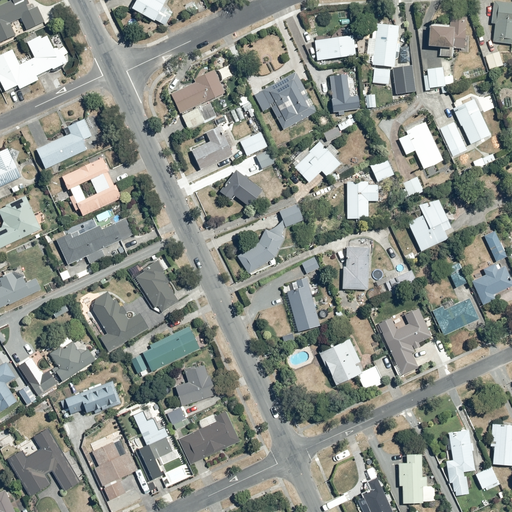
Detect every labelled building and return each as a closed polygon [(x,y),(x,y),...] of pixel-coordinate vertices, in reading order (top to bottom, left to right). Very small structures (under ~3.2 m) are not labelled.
[(0,43),(15,37),(10,24),(20,19),(26,31),(45,23),(37,5),(31,8),(27,0),(10,0),(11,0),(0,5),(0,43)] [(166,0),(134,0),(130,7),(153,22),(166,0)] [(492,0),(490,23),(494,23),(492,43),(511,44),(511,1),(502,0),(492,0)] [(450,24),(427,23),(426,45),(440,46),(439,56),(451,57),(452,48),(459,49),(458,52),(470,53),(471,35),(464,35),(465,14),(451,13),(450,24)] [(372,63),(372,65),(395,67),(398,25),(372,23),(371,37),(368,37),(366,62),(372,63)] [(12,49),(0,54),(0,83),(4,91),(17,85),(19,90),(39,80),(37,77),(67,62),(60,48),(64,46),(59,34),(49,39),(46,34),(40,37),(38,32),(22,39),(25,45),(27,45),(33,57),(19,64),(12,49)] [(349,34),(314,39),(314,43),(306,44),(307,51),(314,50),(316,61),(355,55),(354,48),(358,48),(357,43),(354,44),(353,37),(349,37),(349,34)] [(500,51),(485,57),(488,67),(503,62),(500,51)] [(427,74),(423,74),(424,91),(430,91),(430,88),(440,87),(441,94),(448,93),(447,85),(450,85),(449,80),(452,79),(452,71),(450,71),(450,65),(453,65),(453,59),(442,60),(443,67),(427,68),(427,74)] [(193,77),(195,83),(171,93),(187,131),(220,116),(212,99),(225,94),(218,78),(214,68),(193,77)] [(405,70),(374,68),(373,83),(378,83),(378,85),(386,86),(386,85),(404,86),(405,70)] [(283,130),(292,125),(294,128),(318,114),(316,111),(301,85),(303,84),(295,71),(294,72),(293,70),(252,93),(262,111),(270,106),(283,130)] [(358,91),(348,91),(347,73),(329,74),(331,112),(355,111),(359,111),(358,91)] [(376,107),(375,93),(366,94),(367,107),(376,107)] [(449,113),(435,120),(452,156),(469,148),(468,146),(490,135),(473,99),(463,104),(461,100),(453,103),(455,108),(448,112),(449,113)] [(337,124),(341,132),(358,123),(354,115),(337,124)] [(71,132),(35,149),(45,169),(87,149),(83,141),(92,136),(84,119),(68,126),(71,132)] [(423,120),(404,129),(423,169),(442,161),(423,120)] [(210,142),(191,150),(199,168),(230,154),(217,125),(205,131),(210,142)] [(336,125),(322,133),(326,141),(340,133),(336,125)] [(262,130),(239,140),(245,157),(269,147),(262,130)] [(308,152),(293,167),(308,182),(319,171),(326,178),(341,164),(317,139),(306,150),(308,152)] [(0,186),(20,177),(7,148),(0,151),(0,186)] [(271,149),(255,156),(261,169),(277,163),(271,149)] [(103,156),(60,176),(66,190),(70,189),(72,193),(67,195),(74,211),(78,209),(81,216),(122,198),(116,184),(114,185),(108,171),(109,170),(103,156)] [(385,157),(369,165),(377,182),(393,174),(385,157)] [(230,199),(233,194),(249,206),(262,188),(234,168),(218,190),(230,199)] [(417,176),(402,182),(408,197),(423,191),(417,176)] [(372,184),(372,180),(346,180),(346,219),(368,218),(368,200),(378,200),(378,184),(372,184)] [(1,227),(0,227),(0,247),(42,229),(26,195),(0,206),(0,213),(3,220),(1,227)] [(446,220),(437,198),(418,204),(422,214),(406,221),(419,252),(456,237),(448,219),(446,220)] [(296,203),(277,210),(283,227),(302,220),(296,203)] [(97,222),(94,217),(83,223),(84,225),(55,240),(67,264),(86,255),(90,263),(105,255),(102,250),(133,234),(125,218),(102,229),(98,222),(97,222)] [(495,229),(482,235),(495,261),(506,256),(504,252),(505,251),(495,229)] [(257,243),(235,254),(247,274),(272,258),(283,237),(265,230),(257,243)] [(154,232),(138,238),(141,245),(157,239),(154,232)] [(342,266),(341,288),(367,289),(369,246),(345,245),(344,266),(342,266)] [(314,256),(300,263),(306,274),(320,267),(314,256)] [(483,257),(474,256),(474,264),(483,265),(483,257)] [(130,276),(150,309),(154,306),(159,314),(177,303),(164,281),(168,279),(156,260),(130,276)] [(458,263),(446,268),(455,288),(467,284),(458,263)] [(486,275),(471,282),(481,305),(494,299),(492,294),(508,287),(504,279),(509,277),(504,267),(497,270),(494,263),(483,268),(486,275)] [(68,269),(60,273),(63,281),(72,277),(68,269)] [(394,278),(391,273),(376,282),(378,285),(384,281),(392,294),(415,280),(409,269),(394,278)] [(0,307),(42,289),(38,279),(26,284),(22,276),(16,279),(13,271),(0,277),(0,280),(2,285),(0,285),(0,307)] [(297,331),(319,324),(306,277),(287,282),(287,285),(282,287),(283,293),(286,292),(297,331)] [(87,302),(105,334),(99,337),(107,352),(149,328),(140,312),(128,319),(112,289),(87,302)] [(431,310),(443,335),(477,319),(467,298),(445,309),(443,305),(431,310)] [(69,312),(63,301),(49,309),(55,320),(69,312)] [(415,305),(376,324),(402,375),(417,368),(410,354),(422,349),(418,340),(429,335),(415,305)] [(151,372),(199,347),(200,347),(189,325),(148,346),(149,349),(141,353),(151,372)] [(29,382),(38,397),(95,361),(85,345),(80,349),(73,338),(49,353),(57,365),(29,382)] [(324,349),(319,351),(334,384),(356,374),(363,391),(383,382),(385,386),(396,381),(388,363),(390,362),(386,354),(379,357),(383,366),(379,368),(376,362),(359,370),(355,361),(358,360),(348,338),(324,349)] [(141,355),(130,359),(136,374),(140,372),(142,376),(148,373),(141,355)] [(0,410),(0,411),(17,400),(5,383),(15,376),(5,361),(0,364),(0,410)] [(182,380),(173,383),(181,405),(215,394),(211,384),(214,383),(208,363),(184,371),(188,382),(183,383),(182,380)] [(112,379),(62,398),(69,414),(83,409),(85,414),(93,411),(94,413),(121,403),(112,379)] [(36,399),(28,384),(18,389),(27,404),(36,399)] [(182,407),(167,412),(171,424),(186,419),(182,407)] [(143,408),(131,414),(144,443),(135,447),(150,480),(159,476),(152,462),(173,452),(168,440),(171,439),(168,434),(171,433),(165,419),(157,423),(152,414),(147,416),(143,408)] [(172,433),(176,442),(178,441),(189,464),(240,440),(226,410),(216,415),(214,412),(198,420),(200,426),(189,431),(186,426),(172,433)] [(511,424),(490,423),(489,446),(492,446),(491,464),(511,464),(511,424)] [(22,450),(7,460),(30,496),(49,484),(43,475),(51,470),(65,491),(79,482),(77,478),(83,474),(66,448),(62,450),(47,428),(33,437),(40,447),(26,456),(22,450)] [(467,429),(447,432),(451,459),(445,460),(448,482),(452,482),(453,490),(455,490),(456,495),(469,492),(469,488),(471,488),(469,474),(464,475),(463,471),(474,469),(471,451),(474,450),(473,443),(469,443),(467,429)] [(97,466),(94,467),(102,487),(104,487),(108,498),(125,492),(118,476),(133,470),(120,439),(91,450),(97,466)] [(406,463),(398,463),(398,485),(402,485),(402,503),(423,502),(423,501),(435,500),(435,484),(427,484),(426,475),(421,475),(420,454),(406,454),(406,462),(406,463)] [(492,465),(474,473),(481,489),(484,488),(485,491),(500,484),(492,465)] [(360,494),(362,497),(357,499),(362,511),(392,511),(377,476),(366,481),(370,490),(360,494)] [(0,511),(16,511),(6,489),(0,491),(0,511)]
